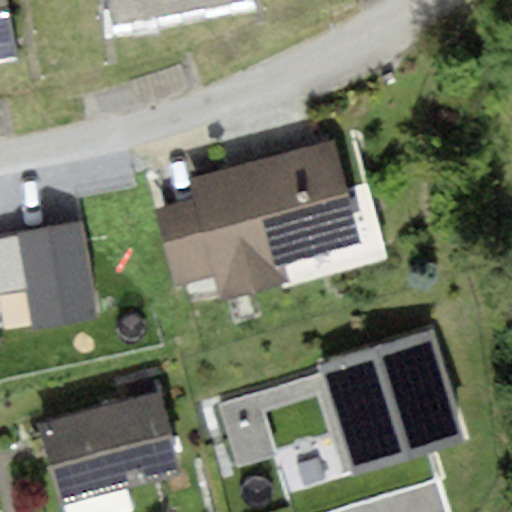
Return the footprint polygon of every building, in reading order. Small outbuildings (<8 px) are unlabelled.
[(0,0),(0,62),(17,60),(5,0),(0,0)] [(109,0),(114,26),(247,2),(246,0),(109,0)] [(336,138),(188,181),(192,197),(153,208),(175,284),(214,272),(222,298),(287,279),(282,263),(381,235),(354,141),(338,146),(336,138)] [(81,217),(16,229),(33,319),(33,324),(98,312),(81,217)] [(16,229),(0,232),(0,325),(33,319),(16,229)] [(430,332),(318,366),(320,372),(351,473),(352,477),(464,443),(430,332)] [(351,473),(320,372),(216,403),(236,469),(276,457),(262,410),(317,393),(343,475),(351,473)] [(36,424),(59,507),(183,472),(159,390),(36,424)]
